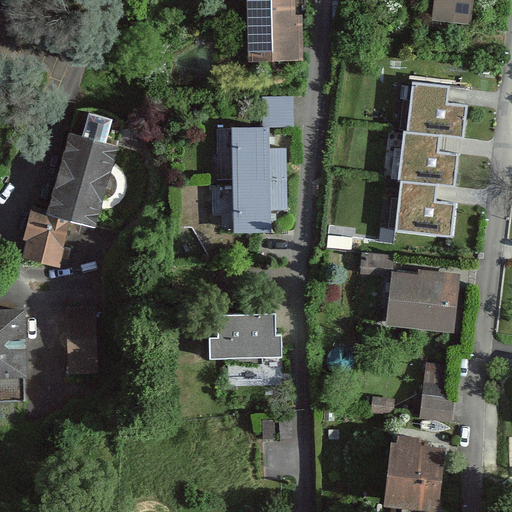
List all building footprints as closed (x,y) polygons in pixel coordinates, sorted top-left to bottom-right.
[(246,0),(247,60),(302,60),(302,14),(293,14),(293,0),(246,0)] [(470,0),(434,0),(433,18),(468,23),(470,0)] [(447,84),(411,80),(406,128),(406,132),(438,135),(461,137),(464,106),(445,104),(446,93),(447,84)] [(263,126),(267,126),(294,125),(293,94),(262,95),(263,126)] [(85,108),(76,110),(48,210),(37,207),(23,256),(57,265),(70,216),(94,223),(122,123),(113,115),(102,110),(93,108),(85,108)] [(263,126),(232,126),(233,178),(285,178),(285,148),(267,148),(267,126),(263,126)] [(438,135),(406,132),(401,180),(435,183),(454,185),(457,156),(436,154),(437,142),(438,135)] [(285,207),(285,178),(233,178),(233,229),(270,228),(269,207),(285,207)] [(435,183),(401,180),(396,231),(451,237),(455,203),(434,201),(435,191),(435,183)] [(392,272),(394,252),(361,251),(360,272),(392,272)] [(452,331),(459,273),(418,268),(417,275),(392,272),(386,324),(452,331)] [(94,307),(68,307),(68,371),(95,371),(94,307)] [(23,309),(0,308),(0,397),(24,397),(23,309)] [(272,334),(272,312),(214,312),(214,325),(217,325),(217,335),(209,335),(209,355),(280,355),(280,334),(272,334)] [(449,364),(424,362),(420,419),(450,421),(452,396),(448,396),(449,364)] [(394,397),(372,395),(371,411),(393,413),(394,397)] [(291,411),(279,411),(280,441),(293,441),(291,411)] [(263,439),(276,438),(274,418),(261,419),(263,439)] [(396,443),(389,442),(383,505),(437,510),(443,447),(417,445),(418,436),(397,434),(396,443)]
